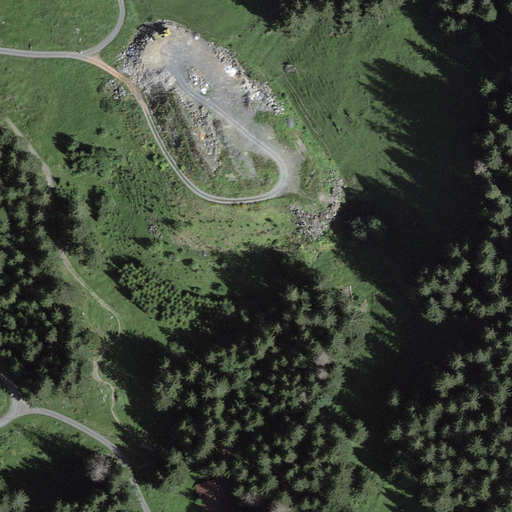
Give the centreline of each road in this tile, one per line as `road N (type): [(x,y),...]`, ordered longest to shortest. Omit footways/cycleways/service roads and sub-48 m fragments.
road 1 (track): [(81,54),(134,91),(181,176),(199,193),(226,202),(278,191),(281,167),(245,136)]
road 2 (track): [(120,0),(115,32),(81,54),(0,49)]
road 3 (track): [(130,456),(93,427),(16,399)]
